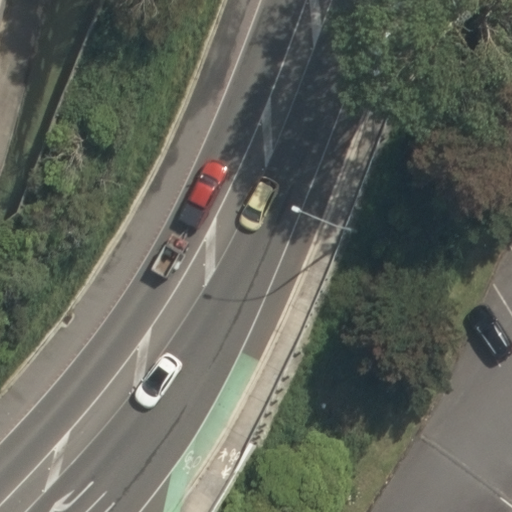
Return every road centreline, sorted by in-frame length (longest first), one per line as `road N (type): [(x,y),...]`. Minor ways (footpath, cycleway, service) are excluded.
road 1 (secondary): [(344,0),(234,284),(170,389),(66,511)]
road 2 (secondary): [(0,465),(152,277),(193,207),(279,0)]
